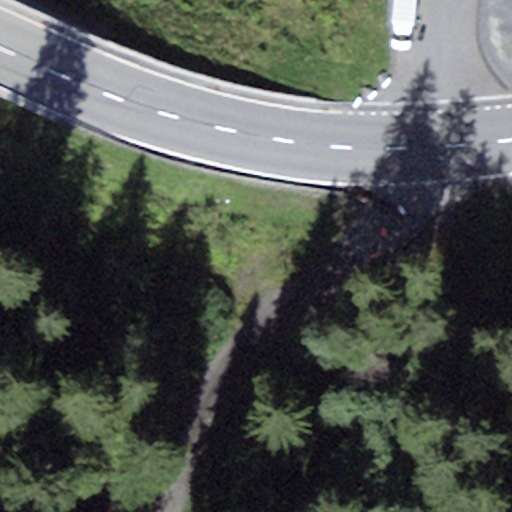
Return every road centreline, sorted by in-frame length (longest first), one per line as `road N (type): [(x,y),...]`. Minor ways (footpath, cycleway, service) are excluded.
road 1 (secondary): [(511,142),(456,150),(369,147),(224,128),(0,47)]
road 2 (track): [(303,294),(257,332),(187,438),(166,511)]
road 3 (track): [(456,150),(400,221),(303,294)]
